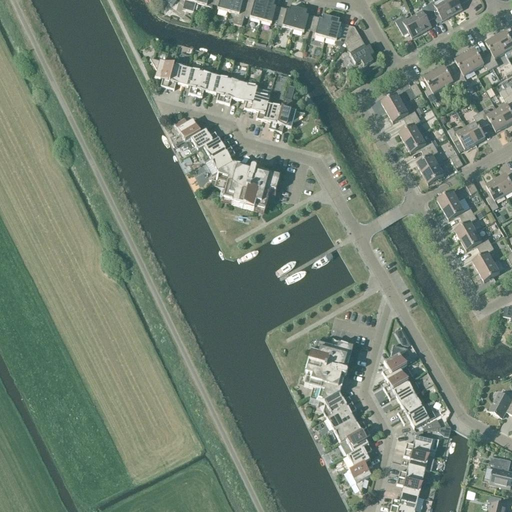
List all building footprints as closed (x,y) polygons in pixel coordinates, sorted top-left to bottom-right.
[(195,5),(196,0),(179,0),(185,1),(182,11),(193,14),(195,5)] [(196,0),(195,5),(203,8),(211,10),(212,6),(213,0),(196,0)] [(218,7),(217,11),(227,14),(231,0),(213,0),(212,6),(218,7)] [(240,0),(231,0),(227,14),(236,17),(233,26),(241,28),(244,17),(248,2),(240,0)] [(452,17),(462,11),(459,6),(470,0),(469,0),(442,0),(443,1),(452,17)] [(256,5),(248,2),(244,17),(249,19),(249,20),(260,23),(265,3),(257,1),(256,5)] [(427,8),(434,21),(439,18),(442,23),(452,17),(443,1),(434,7),(432,5),(427,8)] [(274,5),(265,3),(260,23),(271,26),(272,22),(277,24),(280,11),(273,9),(274,5)] [(413,19),(422,35),(432,29),(429,24),(434,21),(427,8),(421,11),(422,13),(413,19)] [(280,11),(277,24),(276,26),(282,28),(281,29),(292,32),(298,12),(290,9),(288,13),(280,11)] [(304,31),(310,32),(313,20),(305,18),(306,14),(298,12),(292,32),(303,35),(304,31)] [(321,22),(313,20),(310,32),(315,34),(314,38),(325,41),(330,20),(322,18),(321,22)] [(409,35),(412,41),(422,35),(413,19),(407,22),(405,18),(395,24),(403,38),(409,35)] [(338,22),(330,20),(325,41),(336,43),(336,40),(342,41),(344,45),(353,31),(337,27),(338,22)] [(353,31),(344,45),(350,56),(349,57),(354,67),(360,64),(363,69),(372,64),(369,59),(373,57),(368,49),(365,51),(353,31)] [(511,51),(511,43),(511,44),(506,34),(496,40),(505,56),(511,51)] [(486,58),(493,70),(498,67),(495,61),(505,56),(496,40),(486,46),(491,55),(486,58)] [(465,58),(474,73),(484,67),(487,74),(493,70),(486,58),(481,61),(475,52),(465,58)] [(460,73),(455,76),(462,88),(467,85),(464,79),(474,73),(465,58),(455,63),(460,73)] [(162,82),(160,89),(167,91),(173,67),(150,61),(149,61),(156,73),(154,80),(162,82)] [(173,67),(167,91),(173,92),(175,86),(182,88),(187,71),(173,67)] [(444,69),(434,75),(443,91),(453,85),(457,91),(462,88),(455,76),(450,79),(444,69)] [(189,90),(188,96),(195,98),(201,75),(187,71),(182,88),(189,90)] [(201,75),(195,98),(201,100),(203,94),(210,96),(215,79),(201,75)] [(430,91),(424,94),(431,106),(437,103),(433,97),(443,91),(434,75),(424,81),(430,91)] [(217,97),(216,104),(222,106),(229,82),(215,79),(210,96),(217,97)] [(229,82),(222,106),(229,107),(231,101),(238,103),(243,86),(229,82)] [(245,105),(243,111),(250,113),(255,96),(257,90),(243,86),(238,103),(245,105)] [(416,86),(409,89),(415,100),(422,96),(416,86)] [(497,113),(506,129),(511,125),(511,116),(511,113),(511,112),(511,103),(505,92),(500,95),(507,108),(497,113)] [(257,115),(255,121),(262,123),(267,106),(269,100),(255,96),(250,113),(257,115)] [(387,116),(403,107),(397,97),(381,106),(387,116)] [(292,124),(304,117),(304,116),(290,113),(292,105),(290,102),(283,100),(281,110),(275,134),(281,135),(283,129),(290,131),(292,124)] [(275,134),(281,110),(267,106),(262,123),(269,125),(268,132),(275,134)] [(387,116),(393,126),(402,120),(405,126),(418,119),(414,113),(408,117),(403,107),(387,116)] [(490,125),(496,135),(506,129),(497,113),(492,116),(491,114),(485,112),(478,116),(485,128),(490,125)] [(480,131),(485,128),(478,116),(473,119),(476,125),(466,131),(475,146),(485,141),(480,131)] [(399,136),(405,146),(420,138),(415,128),(421,124),(418,119),(405,126),(408,131),(399,136)] [(184,144),(185,144),(190,141),(205,132),(201,126),(196,129),(192,123),(187,126),(183,120),(183,121),(174,126),(184,144)] [(465,152),(475,146),(466,131),(462,133),(461,131),(455,129),(447,134),(454,146),(460,143),(465,152)] [(205,132),(190,141),(185,144),(192,156),(202,150),(203,150),(218,141),(214,135),(209,138),(205,132)] [(405,146),(410,157),(420,151),(423,156),(435,149),(432,144),(426,147),(420,138),(405,146)] [(206,165),(210,163),(231,150),(227,144),(221,148),(218,141),(203,150),(205,155),(203,161),(206,165)] [(432,158),(438,155),(435,149),(423,156),(426,161),(416,167),(422,177),(438,168),(432,158)] [(234,156),(231,150),(210,163),(217,175),(232,166),(229,160),(234,156)] [(463,167),(457,157),(450,161),(456,171),(463,167)] [(231,207),(253,213),(254,210),(264,213),(269,193),(274,194),(279,179),(257,173),(256,176),(254,176),(255,174),(253,170),(249,172),(247,172),(247,170),(232,166),(217,175),(215,184),(213,189),(224,192),(221,201),(232,204),(231,207)] [(422,177),(428,187),(444,178),(438,168),(422,177)] [(511,186),(506,177),(496,183),(505,198),(511,194),(511,186)] [(472,183),(465,187),(471,197),(478,193),(472,183)] [(505,198),(496,183),(486,189),(491,198),(486,201),(493,213),(498,210),(495,204),(505,198)] [(453,194),(437,203),(443,213),(458,204),(453,194)] [(443,213),(449,223),(458,218),(461,223),(473,216),(470,211),(464,214),(458,204),(443,213)] [(464,228),(455,234),(461,244),(476,235),(470,225),(476,221),(473,216),(461,223),(464,228)] [(461,244),(466,254),(476,248),(479,254),(491,247),(488,241),(482,245),(476,235),(461,244)] [(482,259),(472,264),(478,274),(494,266),(488,255),(494,252),(491,247),(479,254),(482,259)] [(494,266),(478,274),(484,285),(500,276),(494,266)] [(401,336),(396,339),(399,344),(404,341),(401,336)] [(312,356),(310,355),(303,377),(306,378),(303,388),(312,391),(309,401),(323,405),(339,396),(343,382),(342,381),(342,379),(346,377),(344,373),(342,372),(342,371),(346,372),(352,350),(337,346),(335,351),(315,346),(312,356)] [(387,371),(381,375),(384,381),(400,372),(406,369),(399,357),(407,352),(393,348),(390,361),(383,365),(387,371)] [(382,390),(386,397),(413,381),(406,369),(400,372),(384,381),(388,387),(382,390)] [(386,397),(389,403),(395,399),(399,406),(414,397),(420,394),(413,381),(386,397)] [(322,414),(326,420),(352,406),(348,400),(343,403),(339,396),(323,405),(325,406),(322,414)] [(511,400),(511,402),(499,396),(489,414),(502,421),(506,413),(509,415),(508,416),(511,417),(511,400)] [(402,412),(397,415),(400,422),(421,410),(414,397),(399,406),(402,412)] [(333,433),(338,430),(353,421),(350,415),(355,412),(352,406),(326,420),(333,433)] [(400,422),(404,428),(409,424),(413,431),(434,419),(427,406),(421,410),(400,422)] [(333,433),(340,446),(366,431),(363,425),(357,428),(353,421),(338,430),(333,433)] [(346,458),(352,455),(367,447),(364,440),(370,437),(366,431),(340,446),(339,446),(346,458)] [(406,445),(404,452),(428,458),(429,452),(435,454),(438,442),(432,441),(431,443),(414,439),(412,447),(406,445)] [(346,458),(353,471),(369,462),(365,456),(371,453),(367,447),(352,455),(346,458)] [(407,468),(424,472),(430,473),(433,459),(428,458),(404,452),(403,459),(409,460),(407,468)] [(509,471),(511,464),(500,461),(491,459),(489,467),(494,468),(492,478),(491,478),(491,480),(492,480),(490,487),(510,491),(511,484),(511,475),(507,474),(507,471),(509,471)] [(369,462),(353,471),(347,474),(360,495),(364,482),(370,478),(366,472),(372,468),(369,462)] [(405,475),(399,473),(397,480),(421,486),(424,472),(407,468),(405,475)] [(396,487),(402,488),(400,496),(417,500),(421,486),(397,480),(396,487)] [(392,501),(391,508),(406,511),(414,511),(417,500),(400,496),(399,503),(392,501)] [(489,498),(488,504),(492,505),(490,511),(505,511),(506,509),(500,507),(501,501),(489,498)]
